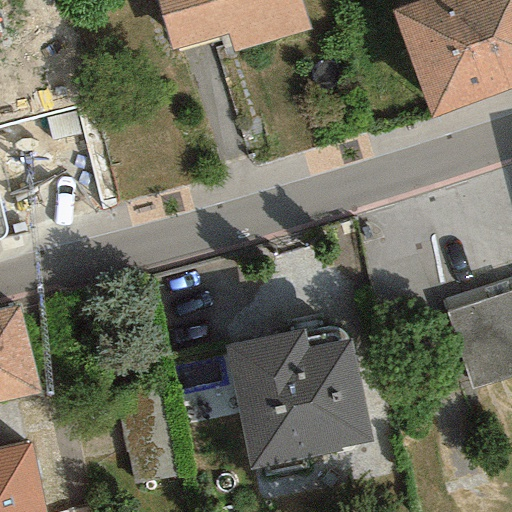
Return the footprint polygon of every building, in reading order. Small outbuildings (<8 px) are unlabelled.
[(300,0),(156,0),(171,50),(226,35),(231,54),(310,31),(300,0)] [(511,0),(422,0),(390,12),(430,118),(511,87),(511,0)] [(511,291),(444,314),(470,391),(511,376),(511,291)] [(0,309),(0,401),(40,391),(18,305),(0,309)] [(246,468),(247,471),(340,452),(339,447),(371,440),(349,340),(306,349),(302,330),(220,347),(246,468)] [(0,511),(43,511),(29,443),(0,449),(0,511)]
